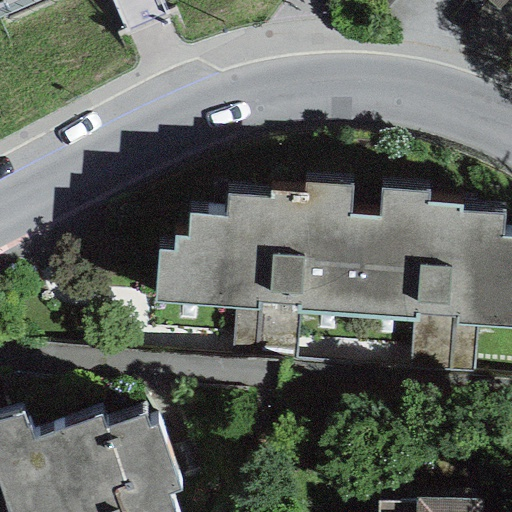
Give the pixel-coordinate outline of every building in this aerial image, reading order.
[(375,0),(385,8),(392,0),(375,0)] [(486,0),(497,10),(506,0),(486,0)] [(158,252),(155,303),(232,310),(229,355),(294,359),(297,314),(410,323),(408,369),(473,371),(475,328),(511,330),(511,239),(502,239),(503,214),(462,212),(461,205),(429,204),(429,193),(379,191),(378,218),(350,217),(351,186),(304,185),(304,195),(270,192),(270,198),(227,196),(226,218),(189,215),(187,238),(174,238),(173,252),(158,252)] [(174,511),(170,498),(182,493),(158,424),(149,427),(145,415),(106,428),(102,416),(33,440),(24,413),(0,421),(0,498),(4,511),(174,511)] [(482,511),(483,501),(415,499),(415,504),(379,503),(378,511),(482,511)]
